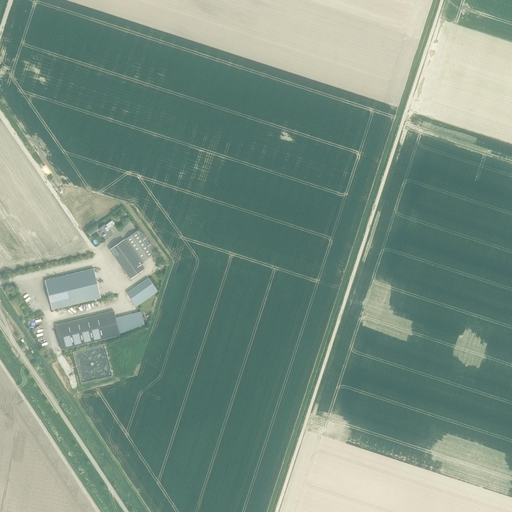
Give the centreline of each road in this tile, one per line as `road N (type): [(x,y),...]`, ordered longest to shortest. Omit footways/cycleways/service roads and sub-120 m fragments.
road 1 (track): [(443,0),(277,511)]
road 2 (unclassified): [(127,511),(9,334)]
road 3 (track): [(0,114),(100,252)]
